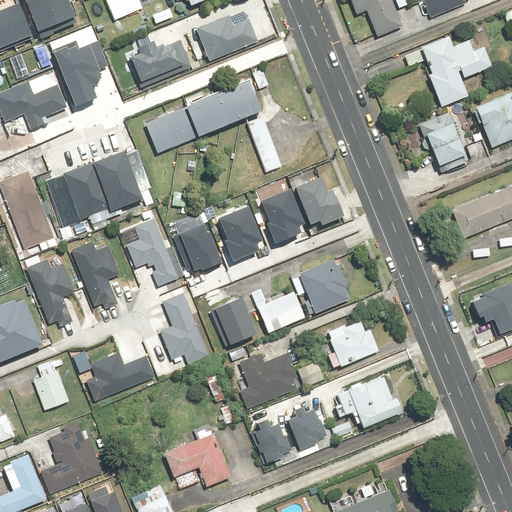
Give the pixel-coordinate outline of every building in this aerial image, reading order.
[(24,0),(41,40),(79,24),(69,0),(24,0)] [(143,8),(140,0),(106,0),(114,20),(143,8)] [(376,41),(403,29),(389,0),(353,0),(359,17),(367,13),(376,41)] [(408,0),(396,0),(400,9),(410,4),(408,0)] [(412,0),(414,5),(427,1),(433,17),(470,4),(468,0),(412,0)] [(0,50),(35,37),(22,4),(0,11),(0,50)] [(172,9),(154,14),(157,24),(175,19),(172,9)] [(200,27),(213,61),(259,44),(247,10),(200,27)] [(511,27),(511,10),(503,16),(509,29),(511,27)] [(451,36),(406,56),(411,68),(429,61),(435,74),(429,76),(442,107),(471,95),(464,78),(494,65),(487,49),(474,54),(469,42),(456,48),(451,36)] [(140,52),(129,56),(140,84),(189,65),(179,39),(163,45),(162,42),(154,45),(152,40),(137,46),(140,52)] [(66,45),(51,51),(73,106),(94,98),(88,84),(94,85),(101,73),(89,42),(76,47),(75,44),(67,48),(66,45)] [(265,68),(253,73),(261,90),(272,85),(265,68)] [(251,80),(187,107),(201,140),(266,112),(251,80)] [(0,94),(0,104),(6,118),(22,111),(30,128),(45,121),(44,118),(67,108),(57,82),(32,92),(28,82),(0,94)] [(511,137),(511,93),(474,111),(478,120),(480,120),(484,129),(472,135),(476,142),(487,137),(491,147),(511,137)] [(450,111),(418,125),(425,141),(429,139),(442,168),(469,156),(450,111)] [(179,115),(144,127),(155,159),(190,147),(179,115)] [(265,119),(250,125),(269,171),(284,165),(265,119)] [(128,153),(94,165),(109,209),(143,197),(128,153)] [(91,167),(65,176),(80,217),(106,207),(91,167)] [(32,172),(0,183),(0,186),(24,249),(57,237),(32,172)] [(336,187),(330,189),(324,175),(295,187),(310,225),(319,221),(322,228),(348,218),(336,187)] [(511,220),(511,185),(453,209),(465,239),(511,220)] [(302,236),(299,228),(305,225),(290,190),(265,200),(274,223),(269,225),(278,246),(302,236)] [(261,252),(257,244),(264,241),(249,206),(221,217),(230,239),(226,241),(235,262),(261,252)] [(70,211),(58,215),(61,226),(74,222),(70,211)] [(134,227),(138,239),(125,244),(132,267),(150,261),(158,285),(176,279),(156,220),(134,227)] [(205,223),(182,232),(198,271),(203,269),(205,272),(222,265),(205,223)] [(71,225),(60,229),(63,240),(75,237),(71,225)] [(511,237),(499,237),(499,247),(511,246),(511,237)] [(121,265),(111,241),(95,248),(92,242),(74,250),(101,312),(121,303),(107,271),(121,265)] [(491,247),(473,248),(474,257),(492,257),(491,247)] [(340,258),(298,274),(314,315),(356,298),(340,258)] [(75,283),(64,260),(48,267),(46,261),(27,269),(55,331),(75,323),(60,290),(75,283)] [(471,299),(478,315),(482,313),(484,318),(492,315),(499,333),(511,327),(511,288),(509,281),(482,292),(483,295),(471,299)] [(231,299),(226,287),(206,295),(211,308),(231,299)] [(296,292),(261,309),(271,332),(307,316),(296,292)] [(169,351),(179,347),(184,361),(206,353),(183,293),(161,301),(169,323),(160,326),(169,351)] [(216,307),(232,347),(260,335),(244,296),(216,307)] [(0,359),(42,342),(24,299),(16,302),(15,298),(0,303),(0,359)] [(366,321),(329,336),(341,367),(379,353),(366,321)] [(253,354),(248,345),(229,354),(233,363),(253,354)] [(292,386),(290,377),(298,373),(290,348),(242,370),(247,390),(241,393),(246,408),(292,386)] [(88,377),(79,381),(88,401),(150,374),(142,356),(127,362),(123,351),(84,367),(88,377)] [(317,362),(299,369),(306,387),(324,379),(317,362)] [(34,377),(46,411),(74,401),(62,367),(34,377)] [(224,380),(218,368),(202,375),(208,387),(224,380)] [(386,376),(350,391),(366,429),(402,414),(386,376)] [(234,401),(220,406),(226,422),(239,417),(234,401)] [(331,401),(318,407),(324,421),(337,415),(331,401)] [(295,414),(285,417),(297,447),(316,440),(315,437),(324,434),(314,406),(305,409),(303,403),(292,408),(295,414)] [(6,415),(0,417),(0,438),(2,444),(16,438),(6,415)] [(257,428),(253,429),(259,441),(254,443),(258,452),(263,450),(268,461),(283,454),(282,452),(291,448),(284,433),(282,434),(277,422),(270,425),(266,416),(254,421),(257,428)] [(52,494),(102,473),(81,424),(47,439),(58,466),(43,472),(52,494)] [(219,432),(168,454),(175,480),(202,468),(208,488),(232,478),(219,432)] [(48,498),(33,451),(14,460),(22,485),(0,496),(0,511),(19,511),(37,503),(48,498)] [(407,470),(387,468),(386,477),(406,479),(407,470)] [(178,511),(166,485),(134,499),(140,511),(178,511)] [(90,494),(97,511),(125,511),(124,509),(122,510),(115,492),(108,494),(106,488),(90,494)] [(406,511),(399,492),(341,511),(406,511)] [(62,511),(90,511),(87,503),(62,511)]
